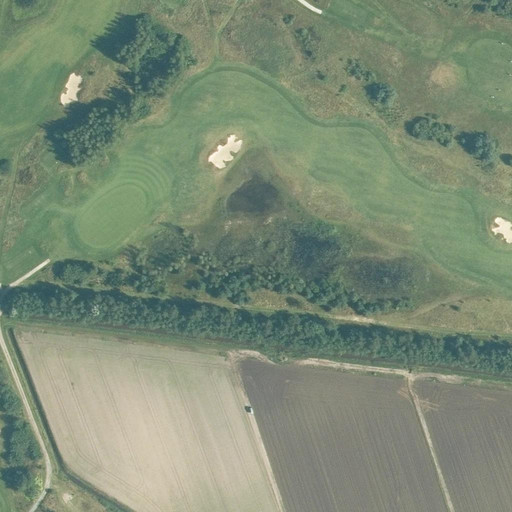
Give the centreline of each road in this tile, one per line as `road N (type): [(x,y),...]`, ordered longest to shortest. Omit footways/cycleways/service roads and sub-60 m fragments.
road 1 (track): [(13,284),(511,335)]
road 2 (track): [(30,511),(48,467),(0,336)]
